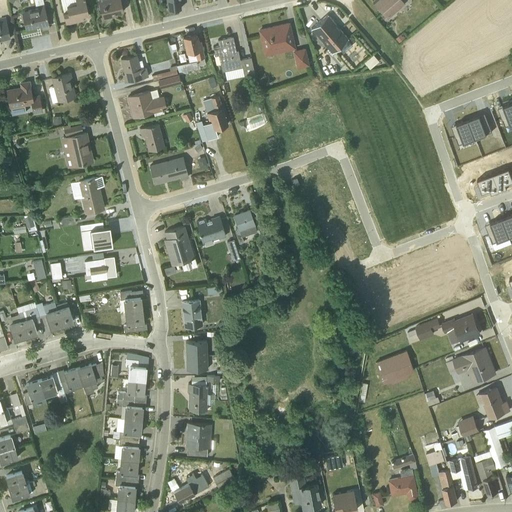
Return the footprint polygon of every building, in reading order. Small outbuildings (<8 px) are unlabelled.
[(49,27),(42,0),(33,0),(35,8),(18,12),(20,21),(23,20),(25,28),(40,25),(42,29),(49,27)] [(85,0),(59,0),(66,23),(83,19),(82,15),(88,14),(85,0)] [(98,0),(102,18),(111,16),(117,15),(116,12),(123,10),(120,0),(98,0)] [(166,0),(168,9),(181,8),(179,0),(166,0)] [(371,0),(388,19),(405,4),(401,0),(371,0)] [(347,37),(327,13),(310,28),(328,48),(327,49),(331,55),(336,51),(334,49),(347,37)] [(0,38),(9,37),(4,16),(0,17),(0,38)] [(265,54),(294,48),(288,23),(259,29),(265,54)] [(197,60),(177,65),(179,73),(206,67),(200,41),(198,41),(196,34),(183,37),(187,52),(195,50),(197,60)] [(226,79),(254,72),(251,56),(239,58),(237,49),(235,50),(232,35),(217,39),(218,45),(212,46),(214,55),(218,54),(222,71),(224,70),(226,79)] [(309,64),(304,47),(293,49),(297,67),(309,64)] [(374,52),(364,59),(370,67),(380,59),(374,52)] [(135,54),(120,58),(124,73),(122,73),(124,81),(148,74),(146,65),(139,67),(135,54)] [(157,79),(177,72),(175,68),(152,74),(153,79),(157,79)] [(48,87),(52,101),(75,95),(70,72),(52,76),(54,85),(48,87)] [(179,81),(177,72),(157,79),(160,88),(179,81)] [(21,87),(7,89),(10,107),(31,103),(32,113),(42,111),(39,94),(31,96),(28,80),(20,82),(21,87)] [(156,88),(128,96),(133,116),(166,108),(163,95),(158,96),(156,88)] [(217,94),(202,99),(207,111),(205,112),(208,119),(211,118),(214,127),(227,123),(217,94)] [(511,102),(498,108),(505,127),(511,123),(511,102)] [(485,113),(468,119),(475,138),(492,131),(485,113)] [(61,115),(53,115),(53,124),(62,123),(61,115)] [(468,119),(451,126),(458,144),(475,138),(468,119)] [(144,134),(148,149),(164,145),(158,122),(139,127),(142,135),(144,134)] [(61,136),(67,165),(92,159),(85,132),(82,133),(80,123),(69,126),(69,123),(63,125),(65,136),(61,136)] [(275,147),(268,150),(271,159),(279,156),(275,147)] [(12,156),(3,155),(2,162),(10,163),(12,156)] [(148,164),(153,182),(187,174),(182,156),(148,164)] [(509,167),(493,173),(499,189),(507,186),(506,183),(511,180),(511,175),(511,173),(509,167)] [(103,184),(101,174),(82,179),(80,172),(74,174),(76,181),(70,182),(74,197),(80,195),(84,212),(103,207),(97,185),(103,184)] [(493,173),(477,179),(479,185),(482,192),(490,189),(491,192),(499,189),(493,173)] [(35,186),(28,182),(25,189),(32,193),(35,186)] [(479,185),(474,187),(478,198),(491,192),(490,189),(482,192),(479,185)] [(259,216),(256,206),(234,214),(239,229),(235,230),(239,242),(243,240),(241,234),(256,229),(253,218),(259,216)] [(511,213),(502,218),(509,236),(511,235),(511,213)] [(35,228),(31,214),(24,216),(28,230),(35,228)] [(75,222),(73,214),(52,218),(53,227),(75,222)] [(205,218),(195,221),(202,242),(225,235),(219,215),(205,219),(205,218)] [(502,218),(485,224),(492,243),(509,236),(502,218)] [(184,224),(165,230),(164,230),(166,237),(163,238),(167,252),(169,251),(172,263),(173,263),(184,259),(186,268),(191,266),(189,258),(194,257),(184,224)] [(90,228),(92,247),(111,244),(110,234),(111,234),(109,225),(90,228)] [(240,257),(233,238),(226,240),(233,260),(240,257)] [(251,241),(239,245),(243,254),(254,250),(251,241)] [(42,256),(33,258),(37,276),(46,273),(42,256)] [(115,274),(113,256),(103,257),(104,263),(90,265),(91,274),(106,272),(106,276),(115,274)] [(70,279),(62,279),(62,287),(71,287),(70,279)] [(123,298),(124,311),(141,309),(140,294),(131,295),(131,290),(119,291),(120,298),(123,298)] [(199,298),(182,301),(185,326),(202,323),(199,298)] [(67,300),(55,304),(62,324),(73,320),(67,300)] [(20,318),(25,335),(36,331),(32,316),(38,314),(35,304),(34,301),(16,306),(20,318)] [(42,302),(35,304),(38,314),(45,312),(50,327),(62,324),(55,304),(54,301),(42,304),(42,302)] [(143,323),(141,309),(124,311),(125,324),(122,325),(123,331),(136,330),(135,323),(143,323)] [(452,341),(479,331),(473,312),(455,319),(455,317),(442,321),(445,332),(448,331),(452,341)] [(438,316),(416,325),(417,327),(407,330),(411,339),(420,336),(421,338),(434,333),(432,328),(441,325),(438,316)] [(25,335),(20,318),(8,322),(14,338),(25,335)] [(185,340),(186,354),(207,354),(206,340),(185,340)] [(489,356),(485,346),(447,361),(451,372),(456,370),(457,373),(467,369),(472,381),(494,372),(487,356),(489,356)] [(374,361),(383,383),(414,370),(405,348),(374,361)] [(261,380),(304,373),(301,352),(258,359),(261,380)] [(207,354),(186,354),(186,368),(207,368),(207,354)] [(127,364),(126,377),(144,379),(146,365),(137,364),(138,357),(125,356),(125,364),(127,364)] [(90,363),(77,367),(82,384),(85,393),(93,391),(93,388),(97,386),(96,382),(102,380),(101,375),(103,374),(102,361),(90,364),(90,363)] [(65,379),(60,381),(64,392),(71,390),(70,387),(82,384),(77,367),(63,371),(65,379)] [(52,375),(38,380),(44,396),(57,391),(60,402),(66,400),(64,392),(60,381),(54,383),(52,375)] [(143,399),(144,379),(126,377),(125,391),(116,391),(116,397),(143,399)] [(46,402),(44,396),(38,380),(25,384),(28,391),(22,392),(26,404),(31,402),(33,406),(46,402)] [(189,390),(189,409),(206,409),(206,383),(187,383),(187,390),(189,390)] [(483,403),(489,416),(509,408),(506,401),(501,403),(499,398),(501,397),(497,387),(476,395),(480,404),(483,403)] [(433,390),(425,392),(429,405),(437,402),(433,390)] [(10,394),(13,406),(20,403),(16,392),(10,394)] [(141,420),(143,399),(116,397),(115,404),(121,405),(120,418),(123,418),(141,420)] [(8,407),(6,408),(0,409),(0,421),(11,419),(8,407)] [(479,430),(473,414),(458,420),(460,424),(457,425),(461,437),(479,430)] [(11,419),(13,426),(26,422),(24,415),(11,419)] [(139,439),(141,420),(123,418),(122,424),(123,424),(122,432),(119,432),(118,437),(139,439)] [(492,456),(496,468),(507,464),(498,437),(511,433),(511,419),(483,429),(492,456)] [(26,422),(13,426),(15,432),(28,428),(26,422)] [(188,422),(186,454),(207,455),(207,447),(216,447),(216,439),(210,438),(211,423),(188,422)] [(0,436),(0,449),(15,445),(17,444),(14,433),(0,436)] [(137,459),(139,439),(118,437),(118,444),(121,445),(120,458),(137,459)] [(15,446),(15,445),(0,449),(0,455),(2,461),(18,456),(17,454),(22,453),(19,445),(15,446)] [(446,503),(457,500),(450,471),(449,468),(439,471),(436,462),(446,459),(442,448),(426,453),(432,475),(439,474),(446,503)] [(415,460),(412,453),(390,461),(393,468),(408,463),(409,468),(399,470),(400,476),(388,479),(391,494),(406,490),(408,499),(417,497),(412,474),(413,473),(412,468),(416,467),(415,460)] [(477,486),(469,455),(447,460),(449,468),(450,471),(459,469),(464,489),(477,486)] [(496,468),(492,456),(475,461),(481,480),(483,479),(488,494),(498,490),(498,489),(503,487),(499,475),(494,476),(491,469),(496,468)] [(135,479),(137,459),(120,458),(119,470),(116,470),(115,477),(135,479)] [(280,462),(268,464),(270,474),(282,472),(280,462)] [(228,468),(213,477),(218,487),(234,479),(228,468)] [(263,476),(257,468),(251,472),(257,480),(263,476)] [(6,475),(9,486),(26,481),(23,470),(6,475)] [(191,488),(211,478),(207,471),(195,477),(192,472),(183,477),(182,477),(181,480),(181,483),(182,486),(173,491),(179,501),(194,493),(191,488)] [(303,472),(288,475),(293,503),(301,501),(302,507),(316,504),(315,497),(320,496),(317,482),(305,484),(303,472)] [(134,498),(135,479),(115,477),(114,484),(118,485),(117,497),(134,498)] [(28,480),(26,481),(9,486),(13,498),(32,492),(30,486),(35,485),(33,480),(29,481),(28,480)] [(353,489),(331,494),(335,511),(342,510),(342,511),(351,511),(353,511),(352,509),(357,508),(353,489)] [(382,503),(379,491),(372,493),(376,505),(382,503)] [(132,511),(134,498),(117,497),(115,511),(112,510),(112,511),(132,511)] [(280,511),(278,500),(266,505),(267,510),(261,511),(280,511)]
